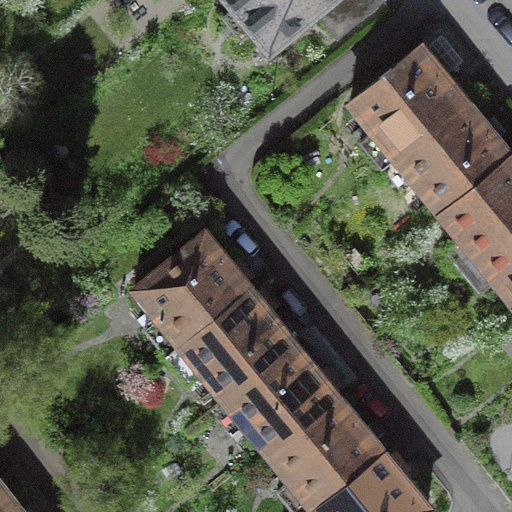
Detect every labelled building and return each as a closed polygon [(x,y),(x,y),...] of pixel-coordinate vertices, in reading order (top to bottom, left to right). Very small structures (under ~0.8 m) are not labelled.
[(235,0),(270,43),(314,7),(337,35),(380,0),(235,0)] [(443,71),(421,44),(350,101),(396,156),(466,99),(443,71)] [(488,127),(466,99),(396,156),(440,211),(510,154),(488,127)] [(511,156),(510,154),(440,211),(511,299),(511,156)] [(227,258),(205,230),(135,287),(180,343),(250,286),(227,258)] [(272,313),(250,286),(180,343),(224,397),(294,340),(272,313)] [(316,367),(294,340),(224,397),(268,451),(339,395),(316,367)] [(361,422),(339,395),(268,451),(312,506),(383,449),(361,422)] [(406,477),(383,449),(312,506),(317,511),(418,511),(428,504),(406,477)] [(0,511),(15,501),(0,481),(0,511)] [(0,511),(23,511),(15,501),(0,511)]
